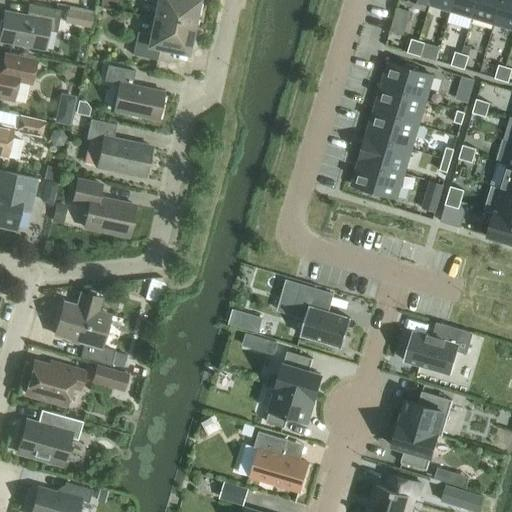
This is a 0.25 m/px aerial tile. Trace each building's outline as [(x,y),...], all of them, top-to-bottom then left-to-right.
[(146,0),(158,2),(154,19),(194,27),(199,0),(146,0)] [(429,0),(429,3),(451,9),(453,0),(429,0)] [(453,0),(451,9),(473,16),(477,0),(453,0)] [(477,0),(473,16),(495,22),(501,0),(477,0)] [(511,0),(501,0),(495,22),(511,27),(511,0)] [(44,48),(47,31),(57,33),(61,11),(29,5),(26,17),(5,13),(0,40),(44,48)] [(397,9),(390,32),(404,36),(411,13),(397,9)] [(93,15),(67,10),(65,24),(90,29),(93,15)] [(138,32),(133,55),(157,60),(160,48),(188,54),(194,27),(154,19),(151,35),(138,32)] [(411,40),(407,53),(414,55),(418,42),(411,40)] [(418,42),(414,55),(437,62),(441,49),(418,42)] [(455,52),(451,66),(458,68),(462,55),(455,52)] [(462,55),(458,68),(465,70),(465,69),(469,57),(462,55)] [(0,96),(13,100),(17,80),(31,83),(35,62),(7,56),(4,69),(0,68),(0,96)] [(384,81),(382,88),(425,101),(432,76),(417,72),(418,68),(406,64),(405,68),(389,63),(384,81)] [(119,84),(113,111),(158,121),(164,92),(132,85),(135,71),(108,65),(104,81),(119,84)] [(499,65),(495,79),(502,81),(506,67),(499,65)] [(511,69),(506,67),(502,81),(509,83),(511,70),(511,69)] [(462,77),(459,88),(471,92),(475,80),(462,77)] [(376,106),(374,112),(418,125),(425,101),(382,88),(376,106)] [(476,100),(474,106),(488,110),(490,104),(476,100)] [(58,104),(54,123),(69,126),(73,107),(58,104)] [(474,106),(472,113),(486,117),(488,110),(474,106)] [(457,111),(453,122),(461,125),(465,113),(457,111)] [(369,130),(367,136),(411,149),(418,125),(374,112),(369,130)] [(45,121),(20,116),(16,132),(41,138),(45,121)] [(101,142),(96,166),(146,177),(152,148),(113,140),(116,125),(91,119),(86,139),(101,142)] [(0,125),(0,156),(7,158),(17,160),(21,140),(11,138),(13,129),(0,125)] [(52,131),(49,139),(54,146),(62,146),(66,138),(61,131),(52,131)] [(365,143),(360,160),(404,173),(411,149),(367,136),(365,143)] [(463,146),(461,152),(474,156),(476,149),(463,146)] [(446,148),(443,159),(450,161),(453,150),(446,148)] [(461,152),(459,159),(472,163),(474,156),(461,152)] [(443,159),(440,171),(447,173),(450,161),(443,159)] [(358,167),(352,186),(368,190),(367,194),(379,198),(380,194),(385,196),(396,199),(404,173),(360,160),(358,167)] [(46,165),(43,179),(57,182),(60,168),(46,165)] [(511,167),(509,167),(502,190),(511,193),(511,167)] [(0,227),(15,231),(22,201),(32,203),(37,179),(0,170),(0,227)] [(89,205),(84,228),(128,237),(135,206),(99,198),(101,185),(77,180),(73,202),(89,205)] [(46,182),(44,192),(54,195),(57,184),(46,182)] [(430,182),(422,210),(435,215),(443,186),(430,182)] [(488,201),(485,211),(511,218),(511,193),(502,190),(498,204),(488,201)] [(449,192),(447,199),(461,203),(463,196),(449,192)] [(447,199),(445,205),(458,209),(461,203),(447,199)] [(55,203),(51,222),(63,224),(67,206),(55,203)] [(458,209),(445,205),(441,222),(461,229),(468,205),(461,203),(458,209)] [(511,218),(485,211),(495,214),(488,237),(511,243),(511,218)] [(286,280),(277,311),(293,315),(305,319),(300,335),(343,348),(351,319),(340,316),(328,312),(331,303),(333,295),(333,294),(286,280)] [(80,357),(111,366),(111,365),(115,352),(115,351),(102,347),(111,316),(97,312),(101,298),(82,293),(78,306),(64,302),(55,335),(84,343),(80,357)] [(233,311),(229,324),(259,333),(263,318),(233,310),(233,311)] [(414,332),(405,362),(450,375),(457,352),(467,355),(473,334),(446,326),(441,324),(438,332),(436,339),(425,335),(414,332)] [(246,333),(242,347),(254,350),(258,337),(246,333)] [(115,352),(111,365),(123,368),(127,356),(115,352)] [(288,352),(277,387),(315,398),(315,395),(321,376),(309,372),(311,365),(313,359),(288,352)] [(26,394),(66,405),(71,387),(80,389),(85,373),(63,367),(62,370),(35,362),(26,394)] [(92,382),(123,391),(128,375),(97,366),(92,382)] [(277,387),(266,423),(285,428),(288,415),(295,417),(308,421),(315,398),(277,387)] [(405,405),(400,424),(437,435),(437,436),(442,437),(442,436),(453,401),(422,392),(418,405),(407,401),(405,405)] [(47,412),(44,423),(40,425),(26,421),(18,452),(64,465),(72,438),(78,440),(83,422),(47,412)] [(244,425),(242,434),(252,437),(255,427),(245,424),(244,425)] [(398,429),(393,446),(405,450),(401,463),(427,470),(437,436),(437,435),(400,424),(398,429)] [(245,444),(237,475),(248,478),(254,480),(302,493),(309,467),(310,463),(301,460),(300,460),(289,457),(285,456),(283,456),(283,455),(285,448),(286,444),(288,440),(258,432),(254,447),(245,444)] [(437,468),(435,477),(452,482),(455,473),(437,468)] [(374,505),(372,511),(410,511),(414,498),(418,500),(422,484),(391,475),(389,481),(387,488),(378,485),(373,500),(376,501),(374,505)] [(64,488),(62,494),(59,493),(39,487),(31,511),(78,511),(82,501),(89,503),(93,490),(66,482),(64,488)] [(225,484),(221,498),(244,504),(246,498),(248,490),(225,484)] [(446,486),(441,502),(475,511),(479,511),(484,497),(446,485),(446,486)] [(99,490),(96,500),(105,503),(108,493),(99,490)]
